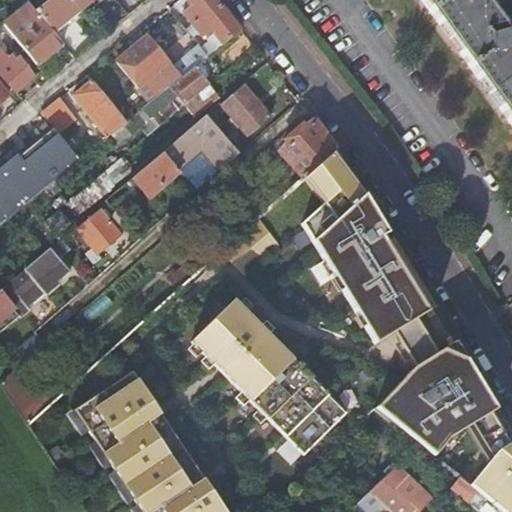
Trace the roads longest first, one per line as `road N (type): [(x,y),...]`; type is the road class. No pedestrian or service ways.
road 1 (residential): [(329,90),(51,334)]
road 2 (residential): [(511,371),(389,168),(329,90)]
road 3 (residential): [(155,0),(0,127)]
